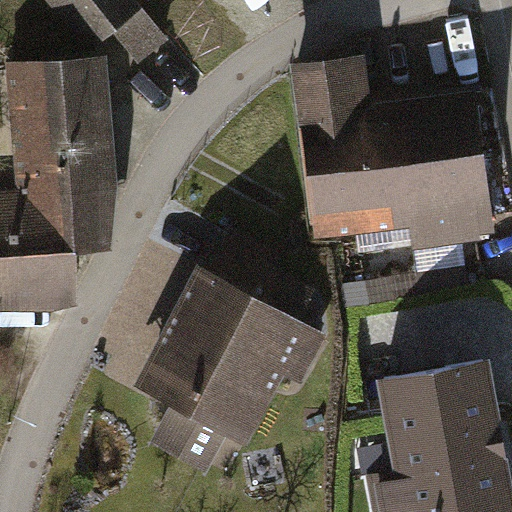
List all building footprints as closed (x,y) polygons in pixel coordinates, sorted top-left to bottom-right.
[(153,59),(180,34),(148,0),(56,0),(99,46),(121,25),(153,59)] [(356,59),(299,66),(318,218),(422,204),(426,234),(489,226),(472,89),(362,103),(356,59)] [(94,68),(0,71),(10,197),(0,197),(0,312),(58,309),(75,256),(97,255),(104,195),(94,68)] [(272,256),(221,231),(139,397),(236,445),(272,372),(296,384),(317,343),(293,331),(311,296),(264,273),(272,256)] [(507,511),(480,367),(371,388),(389,484),(367,488),(371,511),(507,511)]
